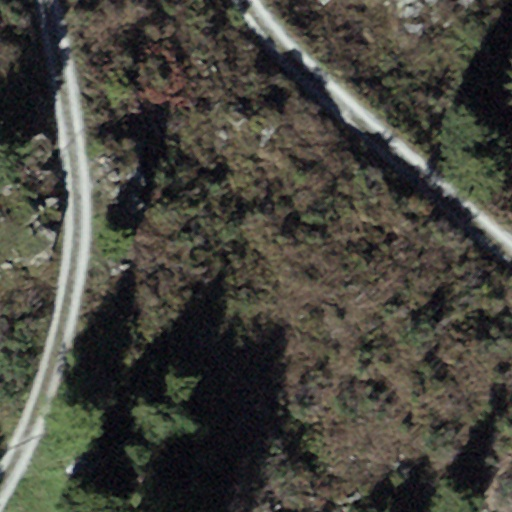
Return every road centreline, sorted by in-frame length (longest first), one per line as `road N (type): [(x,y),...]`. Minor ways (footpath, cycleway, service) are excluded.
road 1 (track): [(55,0),(70,63),(88,233),(71,351),(1,511)]
road 2 (track): [(511,268),(293,68),(244,0)]
